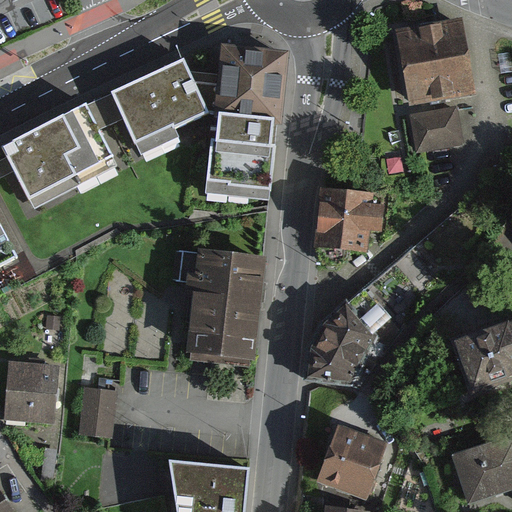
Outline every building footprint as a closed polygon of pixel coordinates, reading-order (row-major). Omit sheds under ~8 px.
[(460,25),(401,34),(411,97),(470,88),(460,25)] [(283,54),(224,47),(216,114),(276,120),(283,54)] [(181,61),(111,94),(136,146),(206,113),(181,61)] [(460,144),(453,108),(408,117),(415,153),(460,144)] [(87,111),(7,153),(36,208),(116,166),(87,111)] [(276,120),(216,114),(208,189),(267,196),(276,120)] [(372,193),(324,188),(319,243),(366,248),(369,226),(377,227),(379,207),(371,206),(372,193)] [(0,224),(0,265),(17,257),(0,224)] [(258,368),(266,266),(197,261),(189,363),(258,368)] [(310,377),(353,383),(370,341),(408,291),(383,266),(323,323),(310,377)] [(511,321),(457,340),(473,389),(511,376),(511,321)] [(67,365),(14,361),(9,421),(62,425),(67,365)] [(82,437),(112,440),(116,395),(86,392),(82,437)] [(383,445),(339,429),(321,479),(365,495),(383,445)] [(511,442),(510,438),(454,456),(469,501),(511,487),(511,442)] [(179,511),(243,511),(247,467),(172,462),(179,511)]
